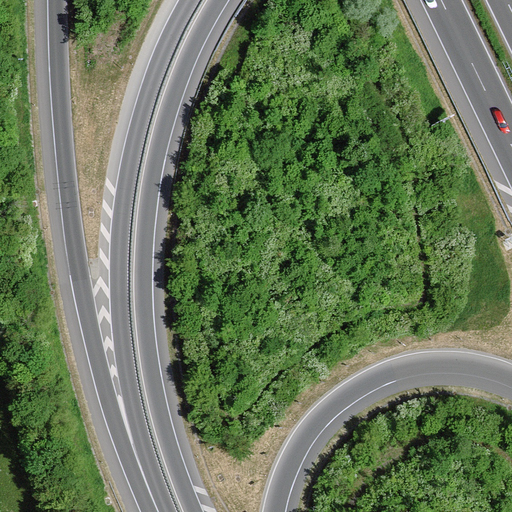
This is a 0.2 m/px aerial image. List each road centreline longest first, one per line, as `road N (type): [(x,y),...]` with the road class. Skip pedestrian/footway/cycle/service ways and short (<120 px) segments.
road 1 (motorway): [(197,511),(159,396),(146,243),(175,98),(221,0)]
road 2 (motorway): [(190,0),(146,95),(120,224),(125,367),(154,501)]
road 3 (motorway): [(55,0),(79,276),(108,393),(154,501)]
road 4 (motorway): [(279,511),(312,434),(364,389),(429,367),(511,381)]
road 5 (motorway): [(439,0),(511,149)]
